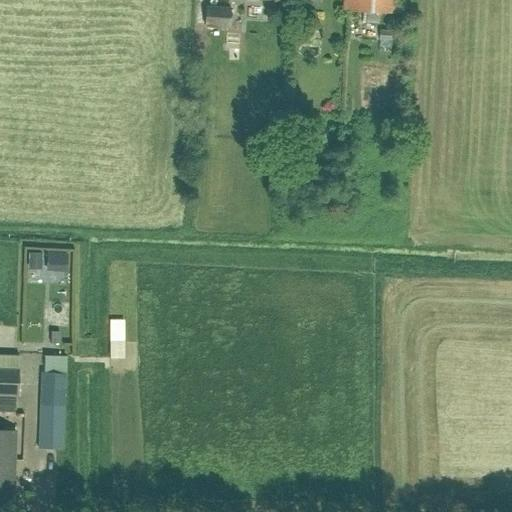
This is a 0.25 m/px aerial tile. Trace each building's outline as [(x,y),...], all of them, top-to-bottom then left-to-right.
[(341,0),(341,12),(361,13),(360,24),(377,25),(378,14),(398,15),(398,0),(341,0)] [(203,6),(203,28),(229,29),(230,7),(203,6)] [(258,192),(276,192),(276,144),(258,144),(258,192)] [(32,250),(32,287),(68,287),(68,267),(47,267),(48,250),(32,250)] [(128,319),(112,319),(112,359),(128,359),(128,319)] [(0,395),(16,396),(17,370),(0,369),(0,395)] [(41,372),(38,449),(62,450),(65,374),(41,372)] [(0,502),(12,503),(15,432),(0,431),(0,502)]
